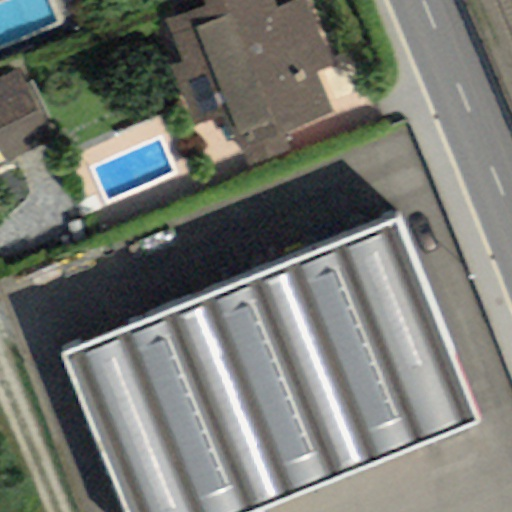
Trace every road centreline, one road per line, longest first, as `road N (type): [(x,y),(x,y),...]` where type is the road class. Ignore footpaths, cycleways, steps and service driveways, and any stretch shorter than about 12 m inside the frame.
road 1 (primary): [(511,223),(417,0)]
road 2 (track): [(52,511),(0,385)]
